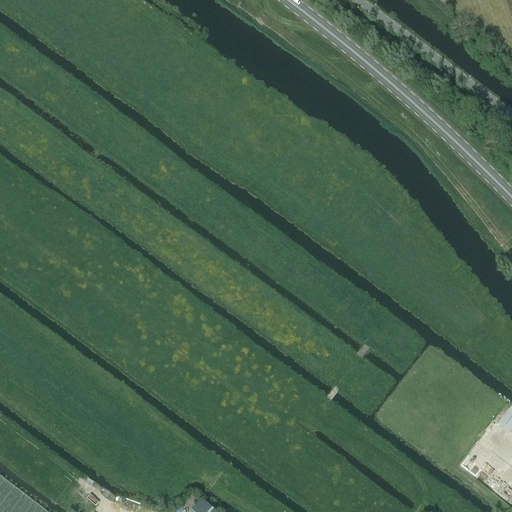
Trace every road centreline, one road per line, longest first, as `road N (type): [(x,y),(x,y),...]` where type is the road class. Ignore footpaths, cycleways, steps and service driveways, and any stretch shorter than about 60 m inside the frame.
road 1 (primary): [(511,199),(288,0)]
road 2 (unclassified): [(511,117),(356,0)]
